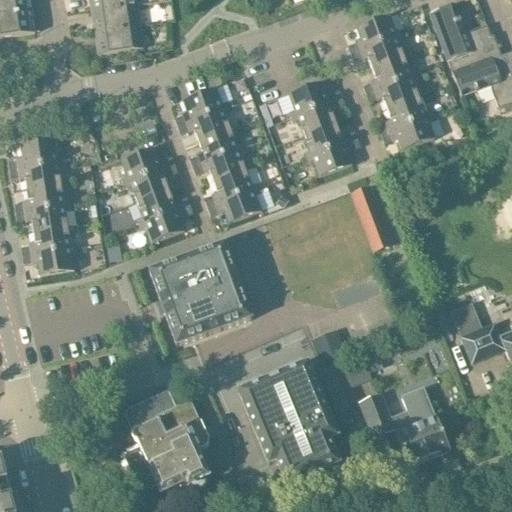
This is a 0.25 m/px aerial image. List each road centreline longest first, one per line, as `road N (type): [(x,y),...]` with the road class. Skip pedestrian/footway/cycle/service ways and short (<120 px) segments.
road 1 (residential): [(23,410),(191,369)]
road 2 (residential): [(150,80),(205,227)]
road 3 (residential): [(323,22),(370,151)]
road 4 (residential): [(150,80),(268,39)]
